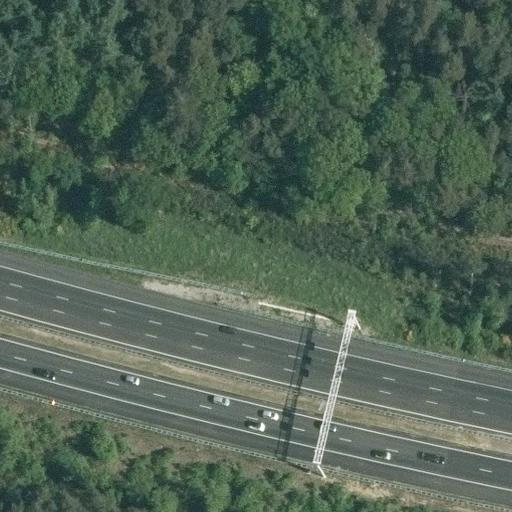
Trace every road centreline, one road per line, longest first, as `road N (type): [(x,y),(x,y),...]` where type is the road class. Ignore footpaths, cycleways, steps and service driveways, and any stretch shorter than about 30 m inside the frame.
road 1 (motorway): [(511,412),(0,287)]
road 2 (motorway): [(0,353),(268,423),(511,474)]
